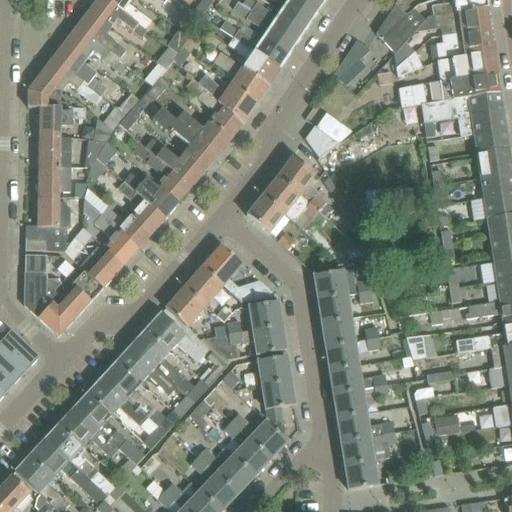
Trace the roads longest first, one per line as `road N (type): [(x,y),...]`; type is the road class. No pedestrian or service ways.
road 1 (residential): [(222,219),(271,158),(271,135),(360,0)]
road 2 (residential): [(323,437),(297,288),(222,219)]
road 3 (residential): [(0,251),(9,0)]
road 4 (residential): [(62,359),(94,326),(133,324),(222,219)]
